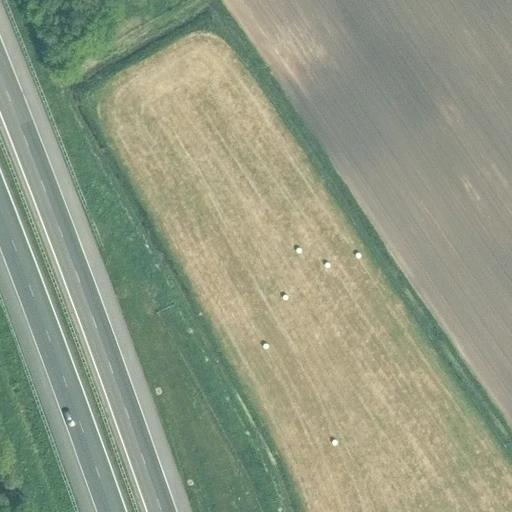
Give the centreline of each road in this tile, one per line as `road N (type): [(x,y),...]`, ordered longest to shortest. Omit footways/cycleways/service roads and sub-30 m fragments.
road 1 (motorway): [(175,511),(0,53)]
road 2 (motorway): [(0,216),(111,511)]
